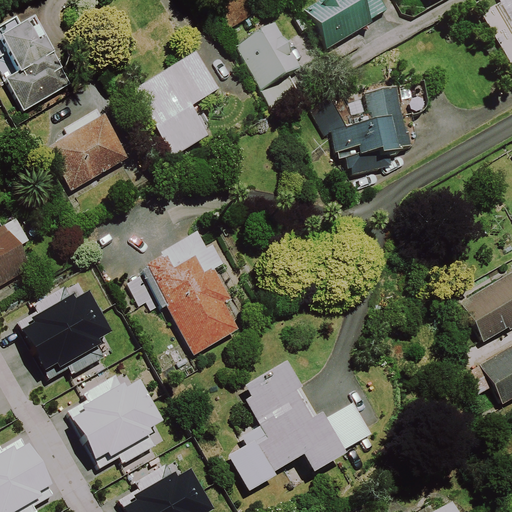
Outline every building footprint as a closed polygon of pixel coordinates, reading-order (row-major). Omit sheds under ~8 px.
[(384,16),(374,0),(325,0),(301,15),(325,54),(368,28),(367,26),(384,16)] [(511,0),(504,0),(497,4),(511,30),(511,0)] [(17,32),(12,23),(0,30),(0,58),(4,56),(16,77),(4,84),(22,116),(67,90),(29,25),(17,32)] [(297,74),(271,29),(232,51),(258,96),(297,74)] [(212,99),(191,63),(130,98),(168,163),(204,143),(187,114),(212,99)] [(414,139),(410,118),(415,118),(419,116),(422,114),(424,111),(425,107),(421,86),(305,110),(322,139),(329,136),(333,157),(335,156),(337,163),(343,162),(345,173),(349,172),(350,179),(377,174),(376,165),(397,161),(395,155),(407,153),(410,150),(413,147),(414,143),(414,139)] [(124,165),(95,113),(64,130),(70,140),(44,154),(68,196),(124,165)] [(0,285),(30,268),(18,247),(30,240),(16,218),(0,227),(0,285)] [(158,314),(162,312),(191,361),(234,337),(219,311),(225,307),(209,279),(217,274),(206,256),(200,259),(190,243),(155,263),(157,266),(141,275),(142,276),(124,286),(137,309),(145,305),(149,313),(155,309),(158,314)] [(511,325),(511,287),(505,276),(455,306),(479,345),(502,332),(504,334),(509,331),(507,328),(511,325)] [(37,311),(19,320),(50,379),(69,370),(72,376),(105,358),(98,345),(104,342),(101,338),(113,332),(91,289),(78,295),(76,292),(70,295),(65,287),(33,304),(37,311)] [(511,347),(463,375),(475,397),(486,391),(497,409),(511,399),(511,347)] [(348,451),(346,448),(371,434),(353,402),(328,417),(324,410),(317,414),(301,387),(304,385),(288,358),(245,383),(252,395),(246,399),(261,425),(242,436),(247,445),(230,455),(250,491),(277,475),(275,471),(306,453),(316,470),(348,451)] [(86,401),(68,410),(100,469),(119,459),(122,465),(155,448),(148,435),(154,432),(151,428),(163,421),(141,378),(128,385),(126,382),(120,385),(115,377),(83,394),(86,401)] [(54,482),(31,440),(26,443),(22,438),(3,448),(0,442),(0,511),(35,511),(33,507),(52,497),(46,486),(54,482)] [(138,488),(120,498),(127,511),(208,511),(215,509),(192,466),(179,473),(177,469),(171,473),(166,464),(134,481),(138,488)]
